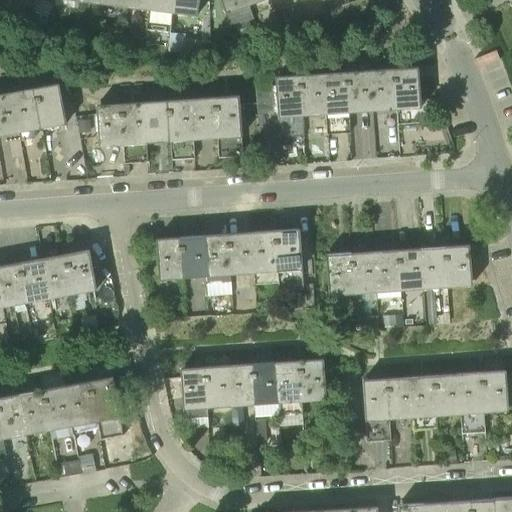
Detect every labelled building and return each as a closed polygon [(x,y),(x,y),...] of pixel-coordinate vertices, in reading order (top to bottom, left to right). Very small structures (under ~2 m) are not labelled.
[(149,11),(150,0),(127,0),(126,8),(149,11)] [(173,14),(174,0),(150,0),(149,11),(147,29),(171,31),(173,14)] [(174,0),(173,14),(197,17),(199,0),(174,0)] [(249,5),(247,0),(221,0),(231,26),(254,18),(249,5)] [(297,2),(296,0),(271,0),(275,10),(297,2)] [(418,67),(394,68),(396,110),(420,108),(420,100),(418,67)] [(396,110),(394,68),(370,70),(373,111),(396,110)] [(373,111),(370,70),(346,72),(348,113),(373,111)] [(325,115),(326,134),(349,133),(348,113),(346,72),(323,73),(325,115)] [(325,115),(323,73),(299,75),(302,116),(325,115)] [(302,116),(299,75),(275,76),(278,117),(302,116)] [(58,83),(34,87),(42,128),(66,123),(60,93),(60,91),(58,83)] [(42,128),(34,87),(11,92),(18,132),(42,128)] [(275,109),(275,87),(259,87),(260,110),(275,109)] [(0,135),(18,132),(11,92),(0,93),(0,135)] [(214,97),(217,138),(219,159),(243,157),(241,136),(238,95),(214,97)] [(217,138),(214,97),(191,99),(193,139),(217,138)] [(195,161),(193,139),(191,99),(167,100),(170,141),(172,162),(195,161)] [(170,141),(167,100),(144,102),(147,143),(170,141)] [(147,143),(144,102),(120,103),(123,144),(147,143)] [(123,144),(120,103),(96,105),(99,146),(123,144)] [(95,116),(83,117),(84,130),(97,129),(95,116)] [(275,230),(278,281),(279,291),(303,290),(299,228),(275,230)] [(251,231),(254,274),(255,283),(278,281),(275,230),(251,231)] [(254,274),(251,231),(227,233),(230,275),(254,274)] [(230,275),(227,233),(204,234),(207,276),(230,275)] [(207,276),(204,234),(180,236),(183,278),(207,276)] [(183,278),(180,236),(156,238),(159,272),(159,279),(183,278)] [(469,244),(445,246),(448,288),(472,286),(470,254),(469,244)] [(448,288),(445,246),(421,248),(424,289),(448,288)] [(424,289),(421,248),(397,249),(400,291),(424,289)] [(400,291),(397,249),(374,251),(377,292),(400,291)] [(89,251),(66,255),(73,295),(95,291),(95,282),(89,251)] [(377,292),(374,251),(351,252),(353,294),(377,292)] [(353,294),(351,252),(326,254),(329,295),(353,294)] [(73,295),(66,255),(42,259),(49,299),(73,295)] [(49,299),(42,259),(18,263),(26,303),(49,299)] [(26,303),(18,263),(0,266),(0,291),(3,307),(26,303)] [(234,286),(227,288),(230,296),(236,294),(234,286)] [(437,324),(436,316),(435,288),(424,289),(427,325),(437,324)] [(384,326),(396,325),(395,314),(383,316),(384,326)] [(378,328),(377,315),(355,316),(356,329),(378,328)] [(299,361),(302,401),(326,400),(325,392),(324,368),(323,359),(299,361)] [(299,361),(276,363),(278,403),(279,416),(303,415),(302,401),(299,361)] [(252,364),(255,405),(278,403),(276,363),(252,364)] [(229,366),(231,406),(255,405),(252,364),(229,366)] [(205,368),(208,408),(231,406),(229,366),(205,368)] [(208,418),(208,408),(205,368),(181,369),(184,420),(208,418)] [(505,371),(481,372),(484,412),(508,411),(507,403),(506,379),(505,371)] [(357,383),(357,372),(343,372),(343,383),(357,383)] [(457,374),(460,414),(462,437),(485,436),(484,412),(481,372),(457,374)] [(460,414),(457,374),(433,376),(436,416),(460,414)] [(410,377),(413,417),(414,433),(437,431),(436,416),(433,376),(410,377)] [(118,409),(113,377),(89,382),(96,421),(100,440),(123,436),(120,417),(118,409)] [(413,417),(410,377),(387,379),(390,419),(413,417)] [(391,443),(390,419),(387,379),(362,381),(365,413),(366,444),(391,443)] [(66,386),(73,425),(96,421),(89,382),(66,386)] [(42,390),(50,430),(73,425),(66,386),(42,390)] [(19,394),(26,434),(50,430),(42,390),(19,394)] [(0,397),(0,420),(3,438),(26,434),(19,394),(0,397)] [(267,441),(265,419),(256,419),(257,442),(267,441)] [(457,461),(456,449),(441,451),(442,462),(457,461)] [(87,471),(104,468),(102,454),(85,457),(87,471)] [(80,461),(56,465),(59,478),(82,474),(80,461)] [(511,511),(511,497),(493,499),(494,511),(511,511)] [(494,511),(493,499),(470,500),(470,511),(494,511)] [(470,511),(470,500),(446,502),(446,511),(470,511)] [(446,511),(446,502),(423,504),(423,511),(446,511)]
